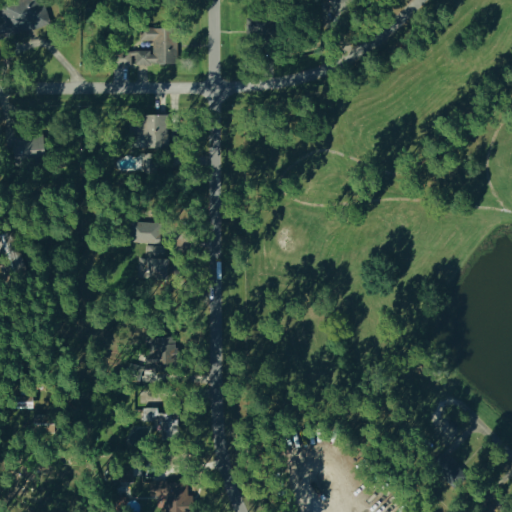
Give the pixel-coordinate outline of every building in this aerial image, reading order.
[(0,35),(48,22),(42,0),(0,0),(0,14),(2,22),(0,22),(0,35)] [(176,63),(175,30),(139,30),(139,40),(150,40),(151,50),(110,51),(110,64),(176,63)] [(130,146),(163,147),(164,115),(131,114),(130,146)] [(40,134),(11,135),(12,157),(41,155),(40,134)] [(158,223),(128,222),(128,242),(157,243),(158,223)] [(191,511),(191,481),(155,482),(156,495),(166,495),(166,511),(191,511)]
